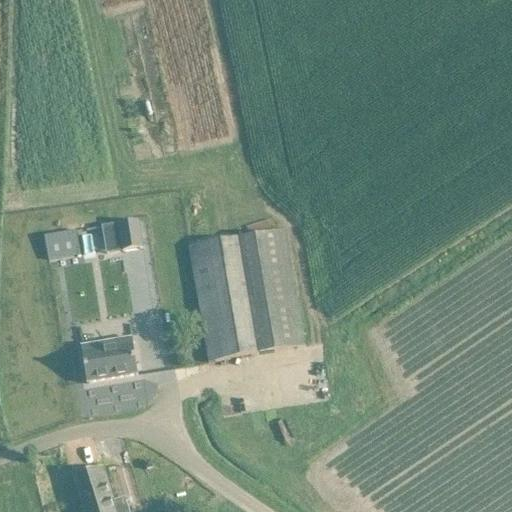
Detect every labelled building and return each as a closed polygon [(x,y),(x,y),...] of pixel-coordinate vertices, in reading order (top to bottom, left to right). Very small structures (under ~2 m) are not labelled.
[(140,226),(119,229),(123,257),(144,254),(140,226)] [(119,229),(104,232),(108,260),(123,257),(119,229)] [(210,364),(211,364),(306,348),(286,232),(190,249),(210,364)] [(50,260),(81,256),(78,234),(46,240),(50,260)] [(153,375),(150,358),(135,361),(131,343),(82,352),(88,386),(153,375)] [(102,471),(77,479),(87,511),(128,511),(126,501),(113,505),(102,471)]
